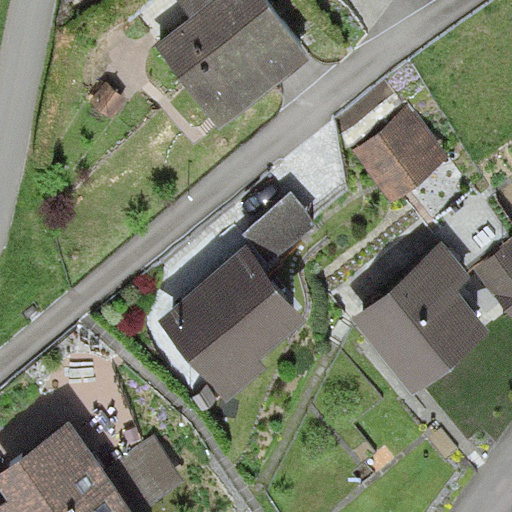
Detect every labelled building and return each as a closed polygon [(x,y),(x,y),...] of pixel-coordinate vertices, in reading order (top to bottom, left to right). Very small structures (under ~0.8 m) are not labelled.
[(296,47),(258,0),(214,0),(162,42),(217,111),(296,47)] [(350,149),(389,198),(446,152),(408,104),(350,149)] [(511,238),(475,267),(511,314),(511,238)] [(290,309),(240,249),(163,314),(213,373),(290,309)] [(360,310),(409,374),(476,324),(427,260),(360,310)] [(124,511),(61,425),(0,469),(17,492),(0,504),(0,511),(124,511)] [(137,511),(182,480),(152,438),(107,470),(137,511)]
